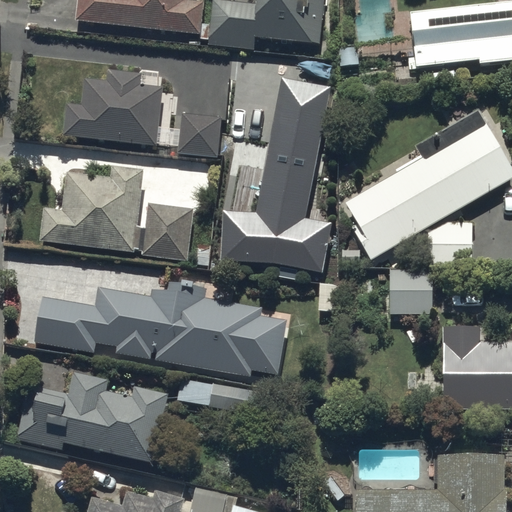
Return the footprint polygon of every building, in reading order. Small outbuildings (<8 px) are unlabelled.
[(79,0),(77,23),(198,35),(201,0),(79,0)] [(256,0),(256,5),(212,1),(207,47),(257,52),(257,48),(330,54),(331,39),(322,38),(325,0),(256,0)] [(434,84),(454,82),(452,65),(480,61),(481,65),(511,62),(511,3),(410,15),(415,57),(408,58),(409,70),(432,67),(434,84)] [(162,77),(109,72),(108,84),(84,82),(82,109),(67,108),(63,140),(155,149),(154,155),(172,156),(174,130),(169,130),(171,114),(175,114),(177,95),(160,94),(162,77)] [(218,116),(181,115),(179,158),(216,159),(218,116)] [(511,180),(511,169),(487,127),(485,128),(477,115),(417,150),(424,161),(346,207),(357,225),(352,228),(372,263),(511,180)] [(194,209),(148,204),(145,230),(137,229),(143,172),(112,169),(111,181),(85,178),(83,192),(72,191),(69,218),(43,215),(40,243),(136,254),(137,252),(144,253),(144,258),(188,263),(194,209)] [(427,234),(430,269),(473,269),(472,224),(446,225),(427,234)] [(433,272),(390,270),(388,316),(431,318),(433,272)] [(33,344),(35,344),(116,360),(117,356),(249,382),(251,373),(276,378),(287,323),(262,318),(264,311),(206,300),(208,289),(169,281),(166,294),(152,292),(151,298),(100,288),(96,309),(42,298),(33,344)] [(342,285),(319,285),(319,312),(336,313),(336,293),(342,293),(342,285)] [(481,327),(443,327),(444,411),(511,409),(511,344),(481,345),(481,327)] [(62,452),(64,444),(151,464),(159,430),(164,431),(171,401),(166,399),(167,396),(137,390),(134,400),(106,394),(108,383),(74,375),(69,396),(27,386),(15,441),(62,452)] [(255,394),(181,382),(177,403),(251,415),(255,394)] [(438,494),(357,494),(357,511),(505,511),(505,458),(438,459),(438,494)] [(238,497),(196,489),(189,511),(255,511),(236,508),(238,497)] [(180,511),(183,502),(155,495),(154,500),(128,493),(124,507),(92,498),(88,511),(180,511)]
